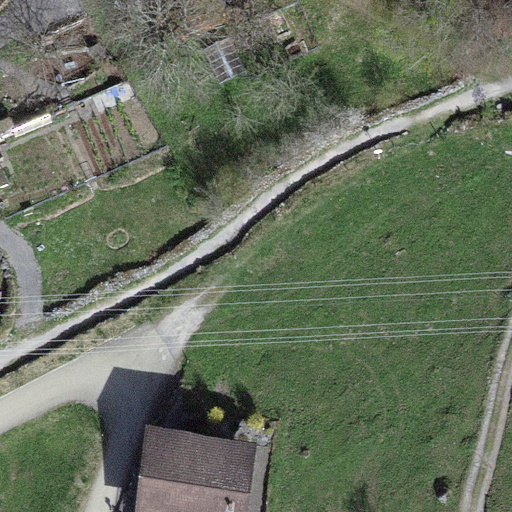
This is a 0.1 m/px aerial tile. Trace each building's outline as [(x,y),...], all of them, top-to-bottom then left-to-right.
[(119,0),(119,10),(139,12),(140,0),(119,0)] [(158,22),(164,40),(222,23),(215,0),(164,0),(170,19),(158,22)] [(219,86),(245,74),(230,40),(204,52),(219,86)] [(0,189),(8,185),(0,168),(0,189)] [(150,511),(159,448),(198,453),(200,439),(145,432),(135,511),(150,511)] [(236,511),(243,459),(198,453),(159,448),(150,511),(236,511)]
